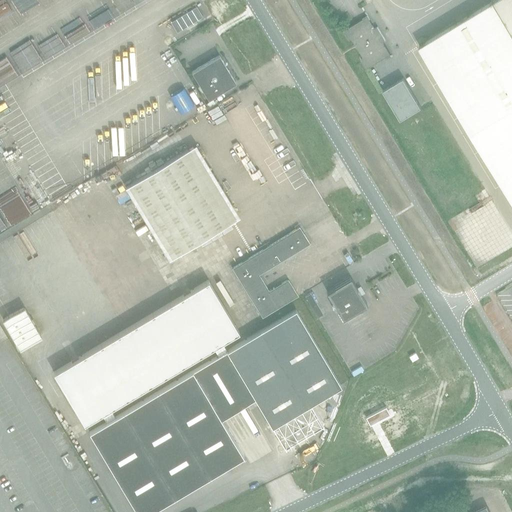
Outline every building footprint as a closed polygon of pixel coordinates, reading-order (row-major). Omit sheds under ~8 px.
[(511,0),(493,0),(419,45),(511,199),(511,0)] [(374,28),(372,25),(373,24),(367,15),(349,27),(343,30),(349,39),(351,37),(363,57),(361,59),(366,67),(371,64),(390,53),(385,44),(384,45),(382,41),(385,39),(377,26),(374,28)] [(208,99),(235,83),(219,55),(191,72),(208,99)] [(400,118),(421,106),(403,77),(383,89),(400,118)] [(169,258),(210,233),(231,221),(187,149),(125,186),(169,258)] [(0,284),(14,308),(93,259),(114,293),(155,268),(102,182),(0,244),(0,284)] [(268,290),(259,274),(310,243),(299,226),(232,267),(262,317),(298,295),(287,278),(268,290)] [(343,318),(367,303),(350,276),(326,290),(343,318)] [(208,279),(53,371),(84,423),(101,413),(106,421),(115,416),(110,407),(213,346),(218,355),(227,349),(222,341),(239,331),(208,279)] [(106,421),(89,431),(136,511),(149,511),(243,456),(221,418),(255,398),(278,436),(283,433),(289,444),(315,429),(316,427),(318,425),(318,423),(318,421),(317,418),(313,411),(314,410),(310,403),(340,385),(295,309),(227,349),(218,355),(115,416),(106,421)] [(414,352),(408,355),(411,360),(417,357),(414,352)] [(385,406),(365,417),(369,425),(370,424),(377,421),(390,414),(385,406)]
